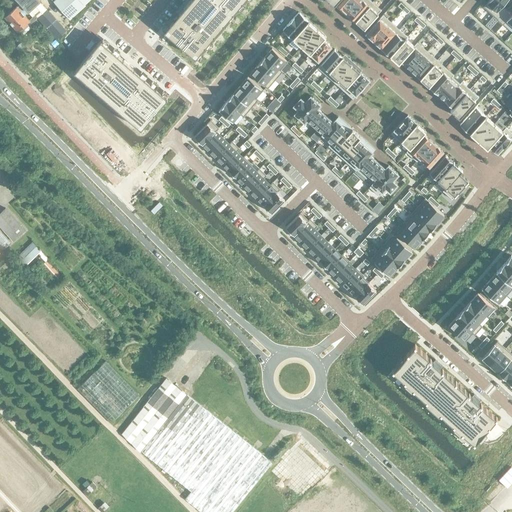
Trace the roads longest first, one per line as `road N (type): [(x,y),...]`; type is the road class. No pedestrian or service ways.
road 1 (residential): [(289,0),(170,137),(358,324)]
road 2 (secondary): [(280,355),(0,83)]
road 3 (secondary): [(0,102),(269,367)]
road 4 (residential): [(495,178),(307,0)]
road 5 (unclassified): [(389,511),(305,433),(262,418),(236,368),(215,349)]
road 6 (secondary): [(437,511),(317,391)]
road 7 (residential): [(387,297),(511,408)]
road 8 (residential): [(387,297),(495,178)]
road 9 (secondary): [(306,402),(424,511)]
